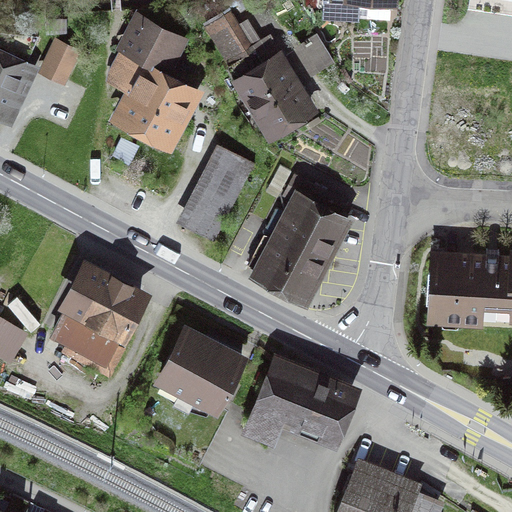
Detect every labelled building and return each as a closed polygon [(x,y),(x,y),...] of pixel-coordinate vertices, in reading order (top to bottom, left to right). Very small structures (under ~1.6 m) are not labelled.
[(209,27),(232,66),(253,53),(229,14),(209,27)] [(114,65),(114,79),(130,88),(134,90),(146,69),(160,77),(180,40),(138,18),(114,65)] [(0,31),(0,107),(5,110),(38,35),(0,31)] [(310,76),(336,61),(318,32),(293,47),(310,76)] [(63,78),(76,51),(56,41),(43,68),(63,78)] [(253,53),(232,66),(272,129),(307,107),(292,83),(297,81),(281,56),(263,67),(254,52),(253,53)] [(122,114),(168,138),(191,94),(160,77),(146,69),(134,90),(130,88),(123,100),(128,103),(122,114)] [(254,162),(223,146),(182,223),(214,240),(254,162)] [(264,233),(248,262),(260,269),(259,271),(303,295),(343,219),(337,216),(344,201),(294,175),(285,192),(297,199),(277,237),(264,233)] [(511,254),(511,259),(437,254),(433,315),(480,318),(480,315),(511,317),(511,314),(511,254)] [(87,268),(53,332),(105,360),(140,294),(97,271),(96,272),(87,268)] [(186,331),(162,379),(197,397),(170,451),(197,464),(224,408),(218,405),(241,358),(186,331)] [(275,362),(248,429),(270,437),(280,411),(332,432),(348,392),(275,362)] [(354,469),(336,511),(430,511),(435,501),(354,469)]
